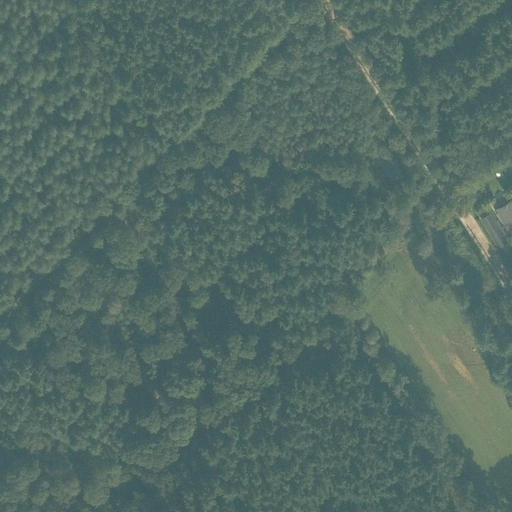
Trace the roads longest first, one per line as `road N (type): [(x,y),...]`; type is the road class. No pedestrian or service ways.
road 1 (unclassified): [(511,291),(324,0)]
road 2 (track): [(165,150),(68,0)]
